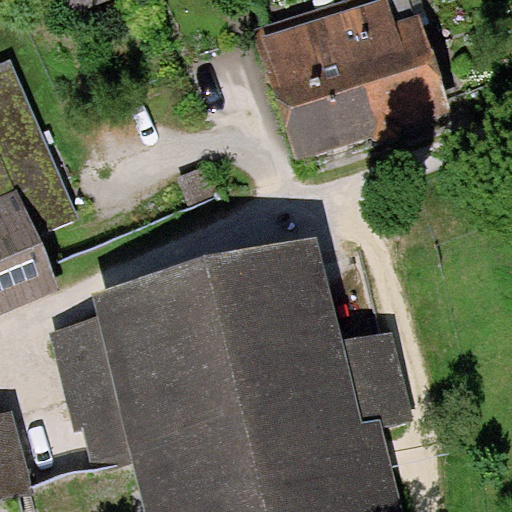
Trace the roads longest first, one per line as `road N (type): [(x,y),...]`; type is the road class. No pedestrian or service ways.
road 1 (track): [(0,332),(111,278),(331,204),(511,127)]
road 2 (track): [(331,204),(378,258),(400,323),(422,401),(428,511)]
